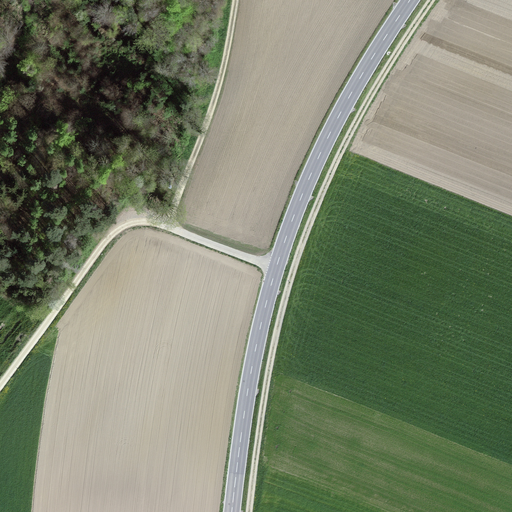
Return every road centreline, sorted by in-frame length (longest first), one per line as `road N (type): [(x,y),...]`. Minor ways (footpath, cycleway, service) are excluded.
road 1 (track): [(431,0),(367,100),(292,273),(268,374),(250,511)]
road 2 (secondary): [(275,268),(313,167),(409,0)]
road 3 (secondary): [(231,511),(250,371),(275,268)]
road 4 (unclassified): [(0,384),(113,233),(140,221),(167,226)]
road 5 (track): [(167,226),(215,97),(235,0)]
